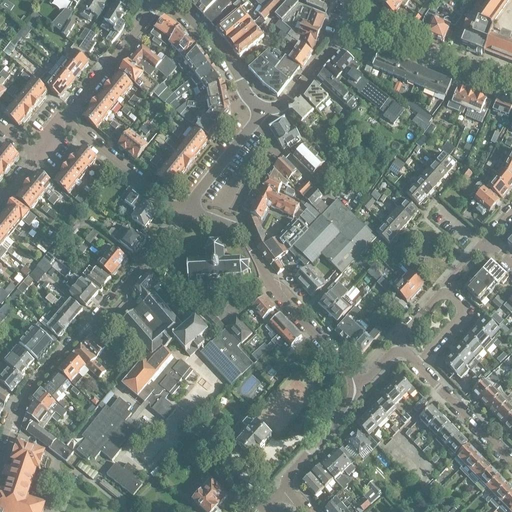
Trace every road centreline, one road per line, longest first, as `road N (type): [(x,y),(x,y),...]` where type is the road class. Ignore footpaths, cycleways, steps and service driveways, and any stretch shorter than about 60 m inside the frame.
road 1 (residential): [(186,209),(26,396),(0,466)]
road 2 (residential): [(359,386),(265,277),(239,232),(186,209)]
road 3 (residential): [(511,83),(349,20)]
road 4 (residential): [(64,120),(160,0)]
road 5 (residential): [(186,209),(64,120)]
road 6 (residential): [(257,110),(220,49),(160,0)]
road 7 (residential): [(511,460),(418,363)]
road 8 (residential): [(257,110),(286,101),(349,20)]
road 9 (residential): [(284,485),(359,386)]
road 10 (residential): [(186,209),(257,110)]
